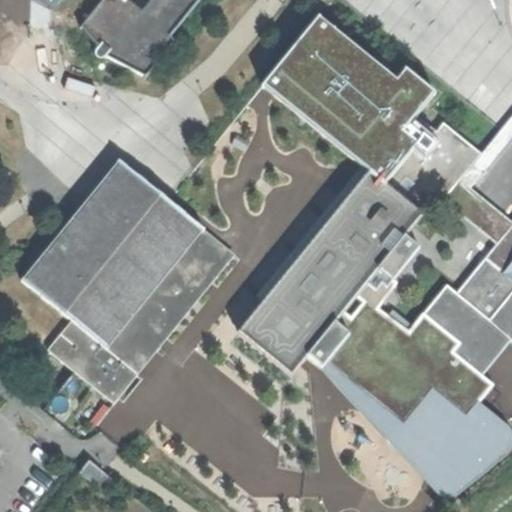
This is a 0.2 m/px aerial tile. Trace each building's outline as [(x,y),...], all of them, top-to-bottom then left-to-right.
[(24,0),(50,13),(60,0),(103,0),(80,28),(81,29),(82,28),(98,47),(97,48),(97,49),(101,45),(109,52),(105,58),(106,59),(107,58),(145,79),(175,43),(168,37),(197,0),(24,0)] [(262,87),(370,174),(378,180),(424,123),(417,117),(435,94),(417,80),(405,70),(397,81),(318,18),(262,87)] [(511,118),(483,156),(461,182),(470,189),(511,137),(511,118)] [(264,304),(239,335),(291,377),(307,357),(309,358),(321,367),(320,367),(321,368),(323,370),(326,366),(350,335),(336,324),(380,270),(393,280),(419,248),(405,237),(424,214),(438,196),(444,200),(444,199),(460,180),(461,182),(483,156),(443,124),(436,132),(424,123),(378,180),(370,174),(264,304)] [(249,142),(237,136),(233,146),(245,151),(249,142)] [(68,319),(72,322),(48,351),(70,369),(114,404),(138,375),(131,370),(228,250),(204,231),(205,231),(197,224),(196,225),(185,215),(177,208),(177,209),(165,200),(166,199),(158,193),(146,184),(146,183),(138,177),(126,168),(127,168),(119,161),(117,163),(121,166),(106,185),(104,184),(103,185),(105,186),(90,204),(88,203),(88,204),(89,205),(74,224),(73,223),(72,224),(73,225),(58,243),(57,242),(56,243),(58,244),(43,263),(41,261),(40,262),(42,264),(26,283),(23,280),(21,282),(29,288),(30,287),(41,297),(49,303),(61,313),(60,313),(68,319)] [(460,180),(444,199),(498,243),(511,225),(511,222),(470,189),(461,182),(460,180)] [(511,225),(498,243),(499,243),(458,295),(447,286),(424,314),(459,343),(452,352),(482,376),(511,341),(511,342),(511,225)] [(494,385),(482,376),(452,352),(459,343),(424,314),(413,327),(393,311),(384,322),(373,313),(397,284),(393,280),(380,270),(336,324),(350,335),(326,366),(404,429),(398,436),(410,445),(408,448),(429,465),(450,439),(448,438),(458,426),(445,415),(451,407),(467,419),(480,403),(494,385)] [(292,379),(309,358),(307,357),(291,377),(239,335),(264,304),(262,303),(237,335),(292,379)] [(508,427),(480,403),(467,419),(451,407),(445,415),(458,426),(448,438),(450,439),(429,465),(408,448),(410,445),(398,436),(404,429),(326,366),(323,370),(321,368),(321,369),(432,489),(439,496),(442,497),(446,499),(450,499),(454,498),(457,496),(499,463),(508,455),(510,452),(511,448),(511,433),(511,431),(508,427)] [(102,491),(112,479),(89,461),(80,473),(102,491)]
